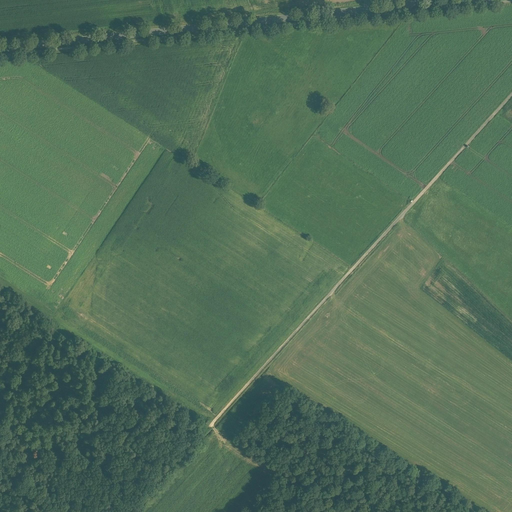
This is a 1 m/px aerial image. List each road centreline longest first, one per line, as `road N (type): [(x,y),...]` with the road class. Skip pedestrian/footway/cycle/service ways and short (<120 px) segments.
road 1 (secondary): [(463,0),(0,48)]
road 2 (track): [(211,425),(511,94)]
